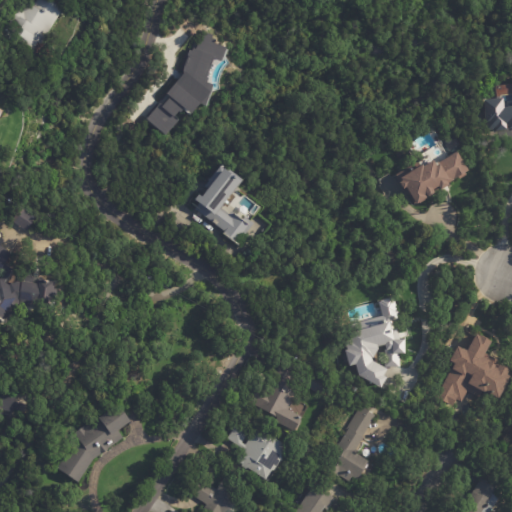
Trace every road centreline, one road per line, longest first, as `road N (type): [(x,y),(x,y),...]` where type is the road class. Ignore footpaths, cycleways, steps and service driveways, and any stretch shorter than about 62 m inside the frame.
road 1 (residential): [(158,0),(141,59),(94,126),(83,179),(263,321)]
road 2 (residential): [(263,321),(138,511)]
